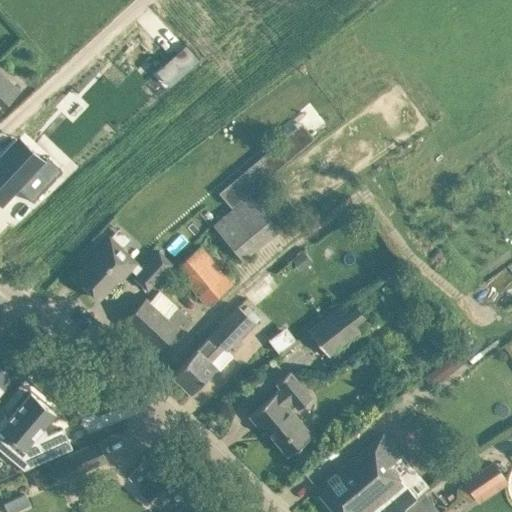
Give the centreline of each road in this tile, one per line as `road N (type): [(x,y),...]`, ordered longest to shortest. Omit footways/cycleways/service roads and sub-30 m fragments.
road 1 (tertiary): [(267,511),(139,394),(0,283)]
road 2 (unclassified): [(0,133),(145,0)]
